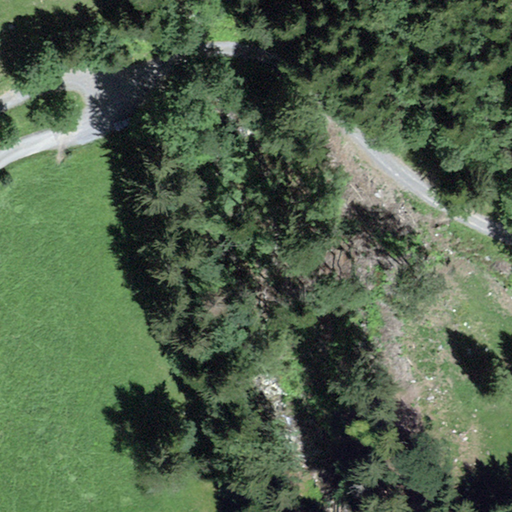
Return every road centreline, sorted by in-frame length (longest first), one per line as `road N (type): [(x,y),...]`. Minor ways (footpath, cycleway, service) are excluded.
road 1 (track): [(103,98),(154,77),(180,46),(233,40),(320,90),(407,180),(511,237)]
road 2 (track): [(0,159),(90,127),(103,98)]
road 3 (track): [(103,98),(91,81),(66,76),(0,106)]
